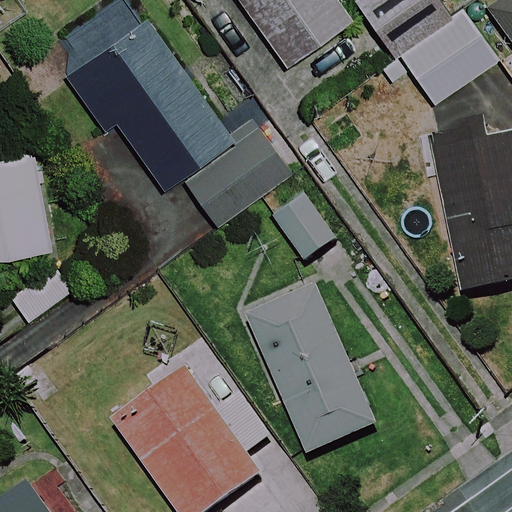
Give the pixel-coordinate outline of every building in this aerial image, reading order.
[(206,235),(284,170),(235,110),(224,119),(125,0),(117,0),(72,38),(90,60),(73,74),(65,80),(107,131),(112,127),(163,189),(166,186),(206,235)] [(235,0),(283,68),(350,22),(335,0),(235,0)] [(433,107),(440,102),(444,108),(466,92),(462,87),(498,62),(463,12),(398,58),(433,107)] [(511,140),(488,146),(481,122),(430,135),(470,295),(511,284),(511,140)] [(0,161),(0,255),(48,246),(31,155),(0,161)] [(335,240),(300,189),(267,213),(303,263),(335,240)] [(73,290),(56,265),(6,299),(24,324),(73,290)] [(375,428),(315,285),(247,314),(307,456),(375,428)] [(273,437),(203,336),(148,374),(158,388),(113,418),(176,511),(209,511),(259,478),(245,456),(273,437)] [(83,424),(57,393),(30,414),(56,446),(83,424)] [(77,511),(49,470),(0,502),(0,511),(77,511)]
